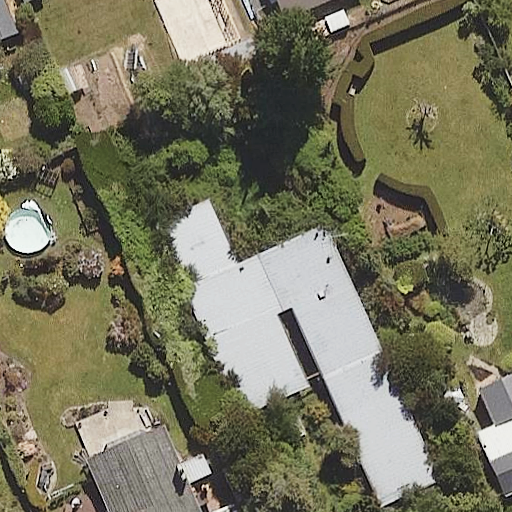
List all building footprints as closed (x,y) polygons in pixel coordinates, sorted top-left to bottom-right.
[(9,0),(0,0),(0,39),(22,29),(9,0)] [(239,35),(223,0),(154,0),(181,61),(239,35)] [(324,0),(277,0),(284,17),(324,0)] [(236,262),(207,197),(154,221),(240,413),(307,383),(274,311),(291,304),(380,503),(438,477),(324,222),(236,262)] [(22,210),(7,222),(6,238),(19,254),(39,254),(50,242),(50,222),(38,211),(22,210)] [(511,491),(511,370),(477,387),(494,423),(476,431),(505,494),(511,491)] [(197,511),(158,422),(84,455),(108,511),(197,511)]
